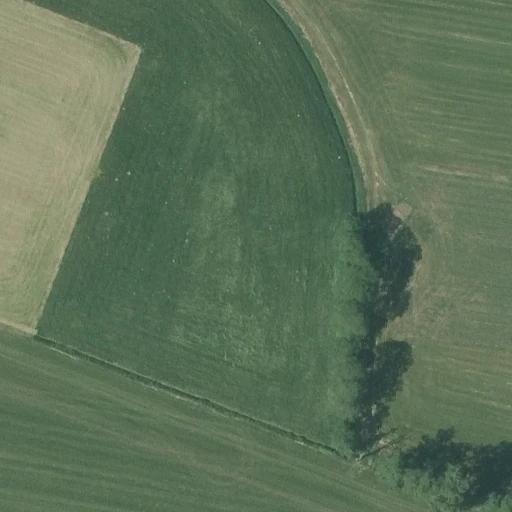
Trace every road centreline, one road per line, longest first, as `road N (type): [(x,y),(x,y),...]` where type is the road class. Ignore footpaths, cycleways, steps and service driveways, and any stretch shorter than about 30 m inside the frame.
road 1 (residential): [(417,120),(432,353),(446,399),(475,426),(511,442)]
road 2 (residential): [(241,447),(301,282),(309,236),(301,149)]
road 3 (residential): [(241,447),(0,361)]
road 4 (residential): [(42,416),(271,511)]
road 5 (residential): [(405,511),(241,447)]
